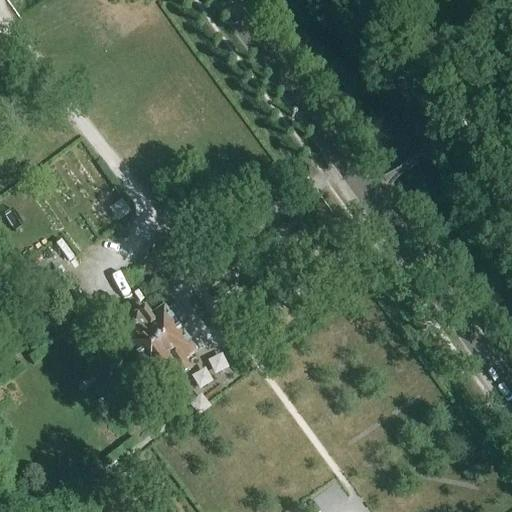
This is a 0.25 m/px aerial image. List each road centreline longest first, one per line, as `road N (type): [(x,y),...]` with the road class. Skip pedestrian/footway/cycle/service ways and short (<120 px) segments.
road 1 (secondary): [(511,397),(220,0)]
road 2 (residential): [(511,219),(350,0)]
